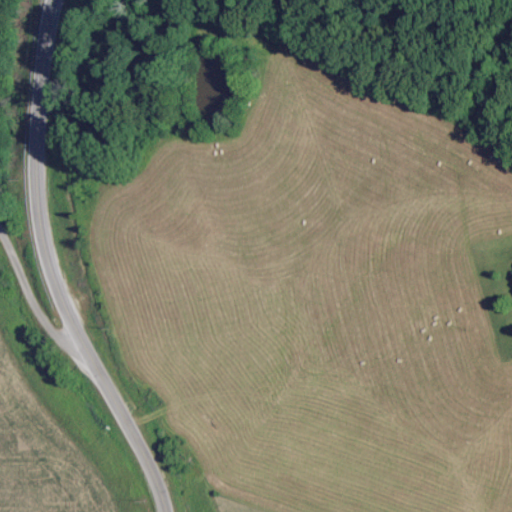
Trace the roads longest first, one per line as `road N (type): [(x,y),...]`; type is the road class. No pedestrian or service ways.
road 1 (residential): [(49,0),(37,227),(89,371),(157,485),(160,511)]
road 2 (residential): [(89,371),(49,334),(0,228)]
